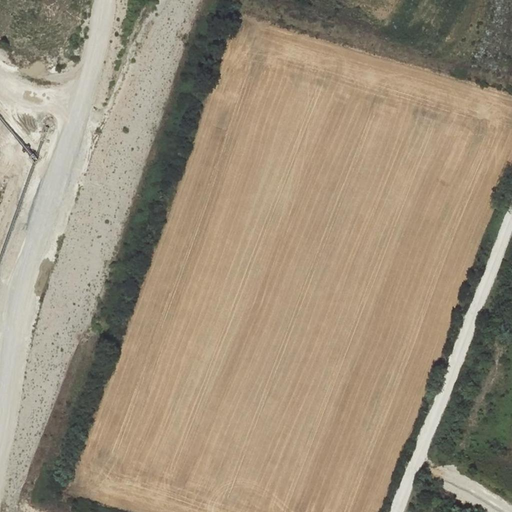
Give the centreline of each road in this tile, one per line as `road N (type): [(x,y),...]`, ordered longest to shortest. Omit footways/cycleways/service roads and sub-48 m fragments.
road 1 (unknown): [(95,0),(0,397)]
road 2 (track): [(511,209),(397,511)]
